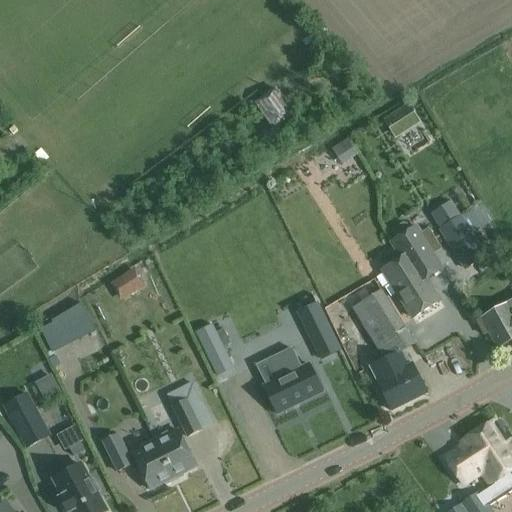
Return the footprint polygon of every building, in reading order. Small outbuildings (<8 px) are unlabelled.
[(295,116),(276,88),(254,103),(273,131),(295,116)] [(383,122),(392,136),(417,120),(408,106),(383,122)] [(340,167),(356,159),(349,146),(334,154),(340,167)] [(492,233),(488,227),(505,217),(492,197),(462,215),(479,241),(492,233)] [(440,231),(465,271),(487,257),(462,217),(440,231)] [(412,323),(440,306),(426,284),(443,274),(430,253),(438,248),(429,233),(421,238),(416,232),(410,235),(406,229),(403,228),(394,234),(393,238),(397,244),(391,248),(401,263),(382,275),(412,323)] [(146,272),(160,266),(155,254),(141,260),(146,272)] [(110,283),(122,302),(146,287),(135,268),(110,283)] [(369,302),(361,289),(339,303),(347,315),(353,311),(369,302)] [(353,311),(383,361),(402,350),(414,343),(384,293),(369,302),(353,311)] [(484,337),(489,334),(498,349),(511,341),(511,301),(503,307),(476,322),(484,337)] [(316,305),(294,316),(301,330),(323,319),(316,305)] [(328,322),(310,331),(324,360),(342,351),(328,322)] [(275,374),(279,381),(265,387),(278,413),(322,392),(309,366),(297,372),(293,364),(294,363),(285,343),(287,341),(284,334),(280,335),(279,333),(259,342),(274,374),(275,374)] [(411,365),(402,350),(383,361),(369,368),(377,382),(392,411),(428,393),(413,364),(411,365)] [(60,366),(53,353),(47,356),(54,369),(60,366)] [(27,397),(4,409),(26,449),(40,441),(31,423),(39,419),(27,397)] [(172,408),(187,439),(203,431),(188,400),(172,408)] [(459,449),(445,458),(464,486),(482,474),(490,486),(511,471),(511,446),(509,442),(511,439),(511,437),(502,421),(498,424),(495,420),(462,442),(466,449),(462,452),(459,449)] [(74,423),(59,431),(66,445),(82,437),(74,423)] [(155,438),(176,481),(185,477),(184,473),(197,466),(180,430),(171,435),(169,431),(155,438)] [(103,442),(118,473),(134,465),(119,434),(103,442)] [(216,434),(214,450),(227,451),(228,435),(216,434)] [(176,481),(155,438),(141,445),(143,449),(133,453),(151,489),(164,482),(167,486),(176,481)] [(79,443),(68,448),(73,456),(83,450),(79,443)] [(81,465),(53,480),(62,498),(59,499),(66,511),(106,511),(96,493),(99,492),(93,479),(90,481),(81,465)] [(480,492),(462,504),(463,506),(453,511),(493,511),(488,504),(481,494),(480,492)] [(11,511),(5,503),(0,506),(0,511),(11,511)]
